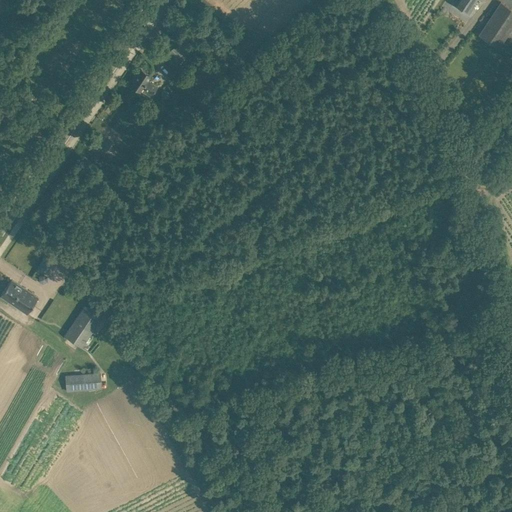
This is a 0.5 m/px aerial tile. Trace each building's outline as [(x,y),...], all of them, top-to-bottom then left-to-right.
[(468,13),(471,9),(477,1),(479,2),(480,0),(456,0),(454,4),(468,13)] [(498,48),(504,40),(511,27),(511,9),(501,2),(478,35),(498,48)] [(172,69),(181,60),(192,51),(182,40),(169,52),(166,50),(163,53),(165,56),(162,59),(172,69)] [(222,71),(201,57),(192,70),(213,84),(222,71)] [(131,85),(132,85),(140,91),(142,87),(152,94),(157,86),(147,79),(150,75),(141,69),(131,85)] [(191,73),(181,81),(187,88),(197,80),(191,73)] [(39,266),(48,272),(61,252),(52,246),(39,266)] [(0,295),(27,313),(38,297),(11,279),(0,295)] [(82,346),(102,316),(85,305),(65,335),(82,346)] [(66,376),(67,390),(101,387),(100,373),(66,376)]
